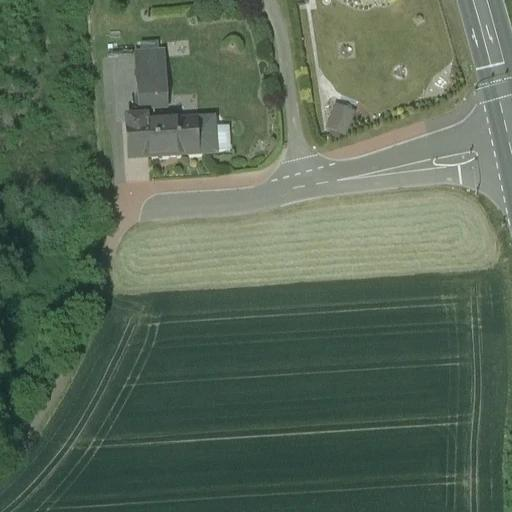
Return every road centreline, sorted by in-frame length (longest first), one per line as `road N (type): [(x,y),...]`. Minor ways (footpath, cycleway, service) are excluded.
road 1 (residential): [(511,153),(296,189)]
road 2 (unclassified): [(296,189),(297,138),(277,23),(263,0)]
road 3 (residential): [(296,189),(142,210)]
road 4 (primary): [(511,130),(480,0)]
